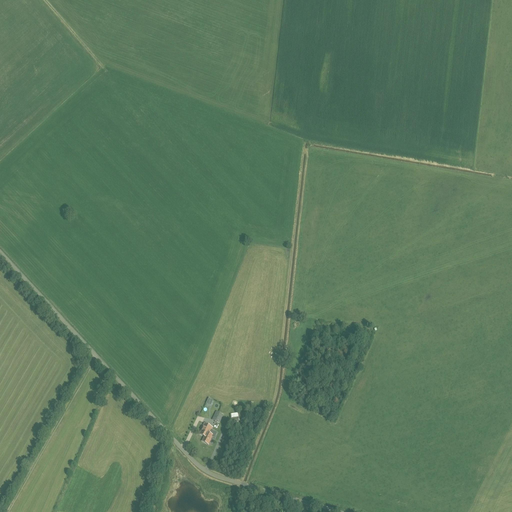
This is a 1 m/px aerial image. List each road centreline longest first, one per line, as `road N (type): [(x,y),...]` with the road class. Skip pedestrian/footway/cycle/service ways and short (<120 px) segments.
road 1 (unclassified): [(337,511),(195,463),(0,251)]
road 2 (track): [(302,140),(105,70),(44,0)]
road 3 (track): [(95,355),(6,511)]
